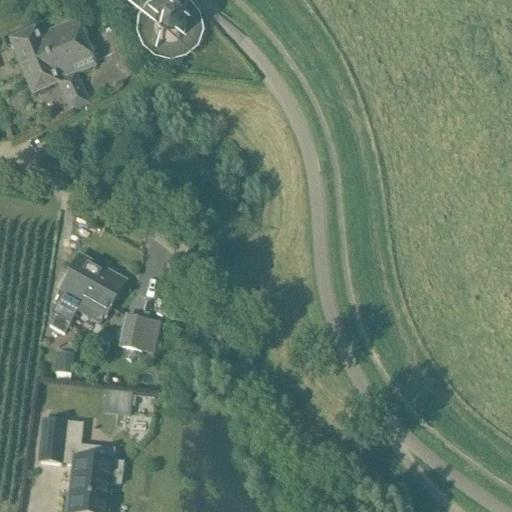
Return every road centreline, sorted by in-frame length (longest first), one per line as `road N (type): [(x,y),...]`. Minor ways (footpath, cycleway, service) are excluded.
road 1 (unclassified): [(399,434),(367,395),(340,341),(324,286),(313,172),(291,112),(245,46),(196,0)]
road 2 (unclassified): [(318,511),(202,280),(182,256),(116,211),(0,168)]
road 3 (unclassified): [(511,508),(399,434)]
